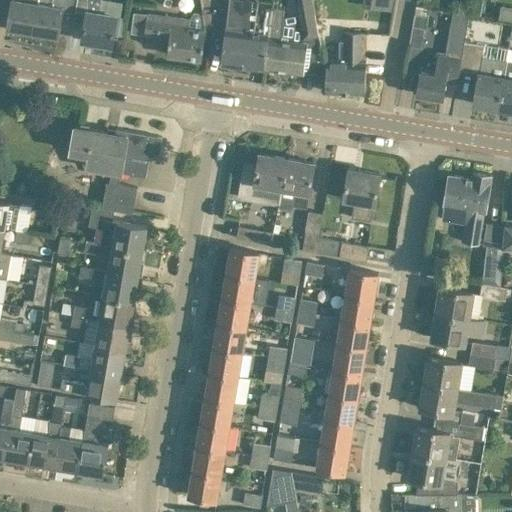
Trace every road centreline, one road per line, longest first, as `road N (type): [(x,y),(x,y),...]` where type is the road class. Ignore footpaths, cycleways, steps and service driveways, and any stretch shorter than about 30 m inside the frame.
road 1 (residential): [(145,507),(214,95)]
road 2 (residential): [(379,511),(382,439),(432,132)]
road 3 (tertiary): [(214,95),(0,58)]
road 4 (tertiary): [(383,124),(214,95)]
road 5 (residential): [(0,481),(145,507)]
road 6 (residential): [(405,0),(383,124)]
